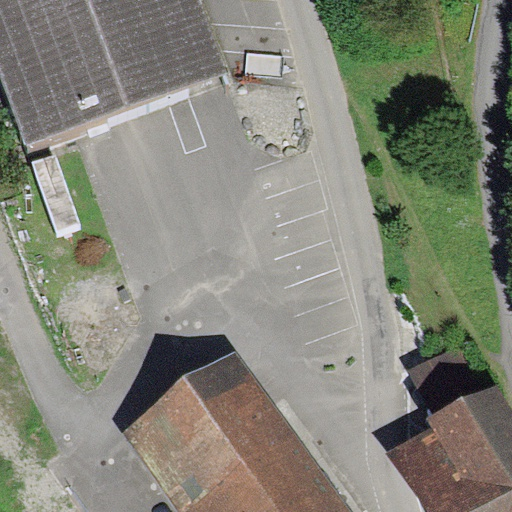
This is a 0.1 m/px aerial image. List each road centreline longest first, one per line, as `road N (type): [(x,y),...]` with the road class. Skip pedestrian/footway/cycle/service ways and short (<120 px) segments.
road 1 (residential): [(401,511),(382,442),(386,356),(346,177),(292,0)]
road 2 (residential): [(503,0),(492,40),(486,142),(511,308)]
road 3 (residential): [(133,511),(44,374),(0,259)]
